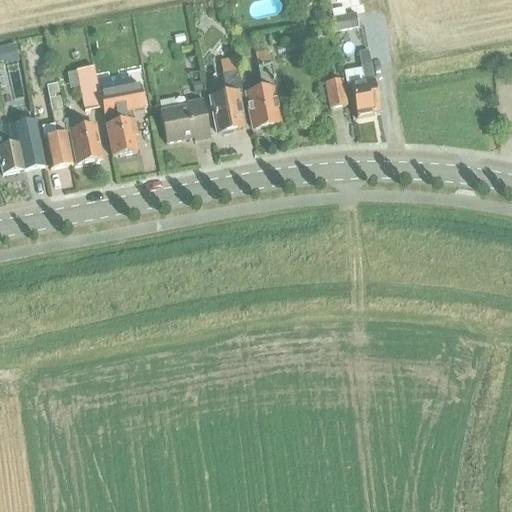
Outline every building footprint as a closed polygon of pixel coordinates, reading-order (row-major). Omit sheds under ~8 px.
[(339,34),(360,29),(357,16),(336,21),(339,34)] [(343,52),(358,51),(357,36),(342,38),(343,52)] [(13,45),(0,48),(4,64),(17,61),(13,45)] [(254,132),(280,126),(274,96),(278,95),(269,53),(255,56),(265,101),(248,105),(254,132)] [(374,113),(381,111),(370,53),(361,55),(366,84),(353,86),(360,120),(375,118),(374,113)] [(218,135),(245,130),(240,106),(244,105),(235,59),(220,62),(227,97),(211,100),(218,135)] [(29,104),(21,66),(2,70),(11,109),(29,104)] [(77,71),(85,112),(102,108),(98,88),(95,68),(77,71)] [(50,71),(38,74),(40,88),(53,85),(50,71)] [(200,83),(192,85),(194,94),(201,92),(200,83)] [(330,112),(347,108),(342,83),(325,86),(330,112)] [(67,135),(64,122),(57,86),(47,88),(55,127),(43,129),(52,173),(73,168),(67,135)] [(110,94),(100,96),(103,108),(104,118),(113,160),(138,155),(135,139),(138,138),(133,114),(146,110),(142,88),(110,94)] [(193,144),(209,140),(202,103),(186,106),(187,109),(159,115),(165,146),(193,140),(193,144)] [(102,163),(95,131),(94,127),(84,129),(82,118),(64,122),(67,135),(71,135),(78,167),(102,163)] [(35,123),(2,130),(0,120),(0,162),(3,177),(45,168),(35,123)]
